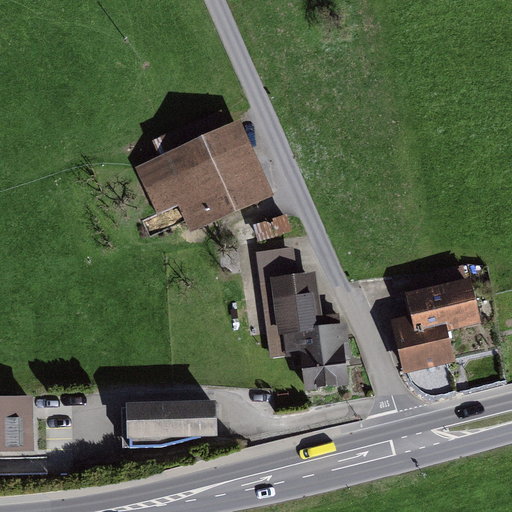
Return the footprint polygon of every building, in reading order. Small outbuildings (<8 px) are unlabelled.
[(246,129),(139,178),(161,225),(184,215),(199,248),(283,209),(264,168),(246,129)] [(318,288),(270,292),(281,367),(307,366),(310,392),(353,387),(345,340),(323,337),(318,288)] [(419,325),(396,330),(409,389),(463,378),(455,340),(489,333),(479,289),(414,303),(419,325)] [(33,396),(0,397),(0,446),(35,446),(33,396)] [(223,405),(127,407),(127,444),(223,443),(223,405)]
